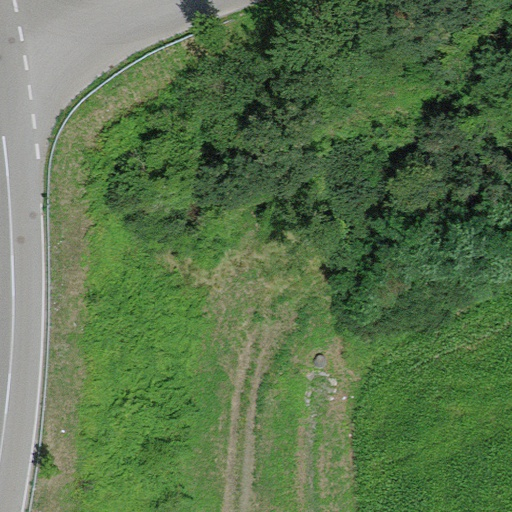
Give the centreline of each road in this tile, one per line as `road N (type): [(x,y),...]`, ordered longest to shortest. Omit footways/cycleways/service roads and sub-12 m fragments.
road 1 (unclassified): [(1,54),(29,318),(1,511)]
road 2 (track): [(246,511),(250,454),(275,350),(356,265)]
road 3 (residential): [(1,54),(145,0)]
